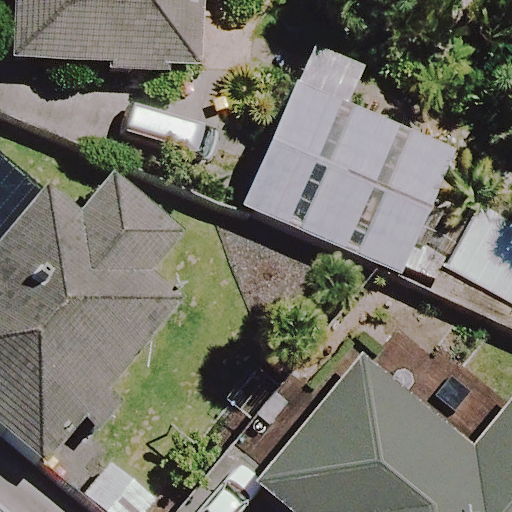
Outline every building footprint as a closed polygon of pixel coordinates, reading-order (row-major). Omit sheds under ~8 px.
[(235,0),(0,0),(0,82),(183,93),(188,3),(236,6),(235,0)] [(444,173),(272,103),(224,220),(396,289),(444,173)] [(0,239),(0,463),(29,487),(65,442),(88,460),(124,415),(101,396),(164,317),(135,294),(167,254),(97,199),(62,244),(22,212),(0,239)] [(511,296),(511,237),(463,216),(424,302),(495,334),(511,296)] [(511,511),(511,415),(503,408),(452,469),(424,445),(344,380),(247,497),(265,511),(511,511)]
